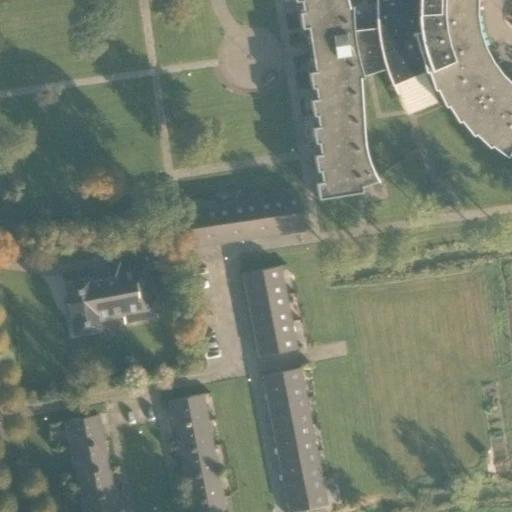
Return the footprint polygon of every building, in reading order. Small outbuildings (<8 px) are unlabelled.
[(352,29),(351,11),(351,4),(347,4),(345,0),(293,0),(295,0),(300,27),(303,26),(310,70),(307,70),(311,97),(309,97),(313,125),(311,125),(315,152),(312,153),(317,180),(314,180),(317,197),(361,190),(360,183),(375,178),(376,179),(377,179),(372,168),(368,160),(365,151),(363,142),(363,133),(359,77),(363,76),(362,75),(385,67),(383,62),(381,57),(380,52),(379,47),(378,42),(377,37),(376,32),(376,26),(352,29)] [(374,0),(374,4),(376,26),(376,32),(377,37),(378,42),(379,47),(380,52),(381,57),(383,62),(385,67),(387,74),(395,93),(397,93),(392,84),(426,70),(432,88),(435,87),(443,104),(446,103),(456,120),(459,118),(471,133),(473,132),(487,145),(489,143),(505,155),(506,153),(511,140),(511,82),(506,78),(495,65),(495,64),(485,49),(479,32),(476,14),(475,0),(374,0)] [(269,196),(275,234),(302,230),(297,192),(269,196)] [(275,234),(269,196),(242,200),(247,238),(275,234)] [(220,242),(247,238),(242,200),(214,204),(220,242)] [(220,242),(214,204),(187,208),(192,246),(220,242)] [(162,313),(151,254),(112,261),(115,276),(89,281),(88,277),(63,282),(72,333),(98,328),(97,319),(122,315),(123,320),(162,313)] [(241,273),(246,301),(284,293),(279,266),(241,273)] [(289,320),(284,293),(246,301),(252,328),(289,320)] [(289,320),(252,328),(257,355),(295,348),(289,320)] [(261,375),(266,402),(304,395),(299,367),(261,375)] [(173,425),(206,419),(201,393),(168,399),(173,425)] [(310,422),(304,395),(266,402),(272,429),(310,422)] [(64,420),(69,445),(102,439),(97,413),(64,420)] [(206,419),(173,425),(177,451),(211,444),(206,419)] [(272,429),(277,457),(315,449),(310,422),(272,429)] [(69,445),(74,471),(107,465),(102,439),(69,445)] [(177,451),(182,477),(216,470),(211,444),(177,451)] [(283,484),(320,476),(315,449),(277,457),(283,484)] [(112,490),(107,465),(74,471),(79,497),(112,490)] [(187,503),(221,496),(216,470),(182,477),(187,503)] [(326,504),(320,476),(283,484),(288,511),(326,504)] [(115,511),(112,490),(79,497),(81,511),(115,511)] [(223,511),(221,496),(187,503),(189,511),(223,511)]
